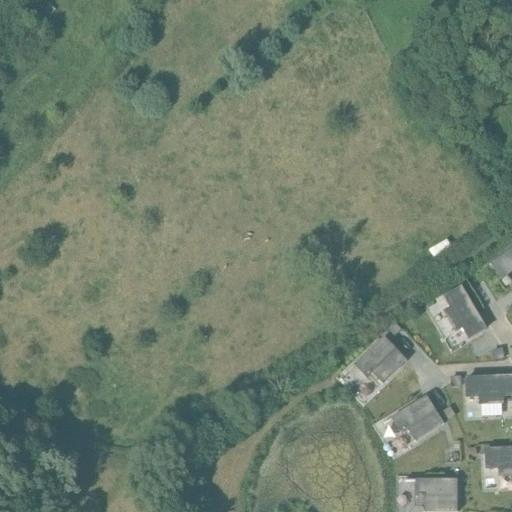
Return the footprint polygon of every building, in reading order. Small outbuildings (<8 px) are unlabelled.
[(485,88),(509,91),(510,79),(486,76),(485,88)] [(511,249),(491,266),(502,282),(511,274),(511,249)] [(486,332),(461,289),(443,299),(449,311),(442,314),(455,336),(461,332),(468,343),(486,332)] [(383,333),(337,377),(364,406),(412,361),(383,333)] [(511,377),(464,380),(465,401),(478,401),(478,408),(503,408),(503,399),(511,399),(511,377)] [(429,391),(373,424),(394,459),(450,424),(429,391)] [(511,450),(484,451),(484,473),(497,472),(497,480),(511,479),(511,450)] [(459,511),(460,479),(393,479),(393,511),(459,511)]
